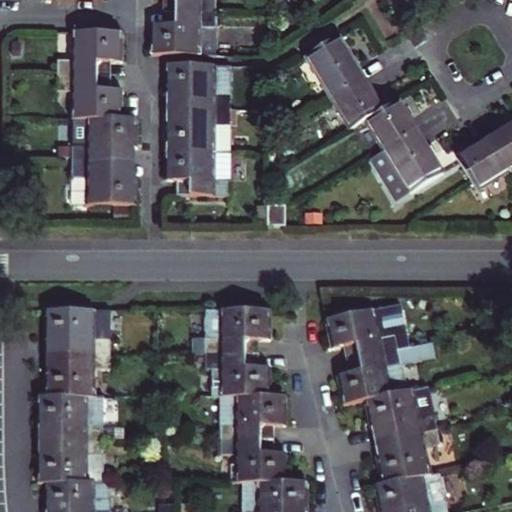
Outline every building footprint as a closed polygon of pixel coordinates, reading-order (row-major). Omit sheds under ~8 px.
[(170,0),(170,13),(218,13),(218,0),(170,0)] [(153,56),(218,56),(218,13),(170,13),(170,26),(153,26),(153,56)] [(124,34),(75,34),(74,62),(60,62),(60,77),(106,77),(106,64),(124,64),(124,34)] [(334,99),(365,80),(340,38),(308,57),(334,99)] [(185,110),(232,110),(233,67),(168,66),(168,94),(186,94),(185,110)] [(107,91),(106,77),(60,77),(60,91),(74,92),(74,120),(124,120),(124,91),(107,91)] [(384,111),(365,80),(334,99),(353,130),(367,121),(384,111)] [(418,133),(399,102),(384,111),(367,121),(386,152),(418,133)] [(167,125),(167,153),(232,153),(232,110),(185,110),(185,125),(167,125)] [(124,120),(74,120),(74,162),(120,163),(120,148),(139,148),(139,120),(124,120)] [(511,126),(488,141),(507,172),(511,169),(511,126)] [(444,175),(418,133),(386,152),(412,194),(444,175)] [(507,172),(488,141),(458,160),(477,191),(507,172)] [(184,197),(231,196),(232,153),(167,153),(167,181),(184,182),(184,197)] [(74,162),(73,207),(88,207),(139,207),(139,178),(120,178),(120,163),(74,162)] [(268,206),(268,224),(287,224),(287,206),(268,206)] [(392,308),(329,321),(335,351),(353,348),(356,360),(401,351),(392,308)] [(112,312),(48,312),(48,343),(65,343),(64,356),(112,356),(112,312)] [(274,313),(208,313),(208,356),(256,356),(256,344),(274,344),(274,313)] [(401,351),(356,360),(359,376),(339,380),(345,408),(368,403),(410,395),(404,367),(438,360),(435,344),(401,351)] [(112,356),(64,356),(64,371),(47,371),(48,398),(97,398),(96,372),(112,372),(112,356)] [(256,372),(256,356),(208,356),(208,371),(225,371),(225,398),(274,398),(274,372),(256,372)] [(410,395),(368,403),(374,430),(392,427),(395,440),(440,431),(431,391),(410,395)] [(97,398),(48,398),(40,398),(40,429),(58,429),(58,442),(103,442),(104,398),(97,398)] [(290,398),(274,398),(225,398),(224,441),(272,441),(271,429),(290,429),(290,398)] [(440,431),(395,440),(398,455),(379,459),(385,486),(433,476),(427,449),(443,445),(440,431)] [(272,456),(272,441),(224,441),(224,457),(238,457),(238,483),(245,483),(290,484),(290,456),(272,456)] [(103,442),(58,442),(58,455),(39,455),(39,483),(48,483),(103,483),(103,442)] [(433,476),(385,486),(378,487),(382,511),(448,511),(441,475),(433,476)] [(103,483),(48,483),(47,511),(111,511),(112,483),(103,483)] [(310,511),(311,484),(290,484),(245,483),(245,511),(310,511)]
